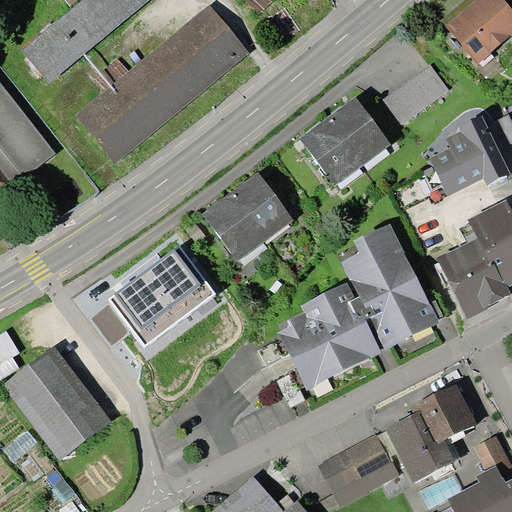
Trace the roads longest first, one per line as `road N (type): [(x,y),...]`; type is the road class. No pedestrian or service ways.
road 1 (secondary): [(391,0),(143,197),(0,288)]
road 2 (residential): [(60,301),(376,60),(398,67)]
road 3 (residential): [(511,316),(164,502)]
road 4 (residential): [(60,301),(135,399),(164,502)]
